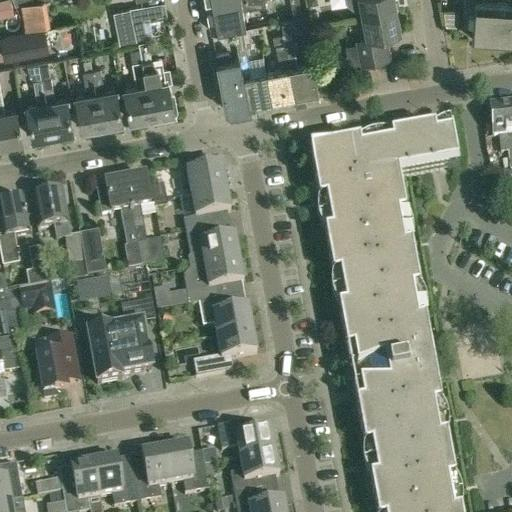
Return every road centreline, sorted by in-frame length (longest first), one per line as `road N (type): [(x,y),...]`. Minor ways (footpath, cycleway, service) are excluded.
road 1 (residential): [(0,442),(285,390)]
road 2 (residential): [(285,390),(243,128)]
road 3 (residential): [(0,178),(208,135)]
road 4 (residential): [(243,128),(443,93)]
road 5 (residential): [(462,206),(435,256),(448,277),(511,312)]
road 6 (residential): [(208,135),(183,0)]
road 7 (residential): [(310,511),(285,390)]
road 8 (residential): [(464,89),(479,174),(462,206)]
